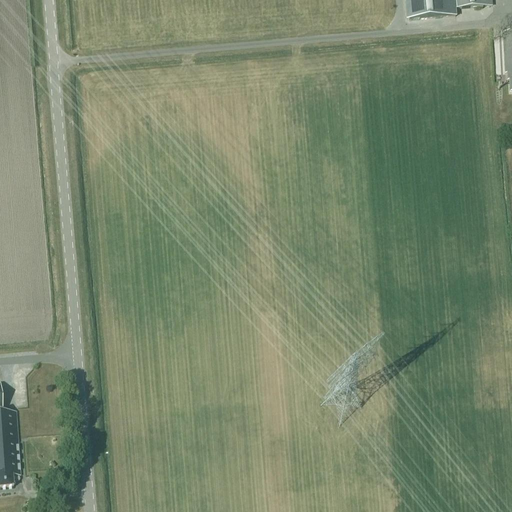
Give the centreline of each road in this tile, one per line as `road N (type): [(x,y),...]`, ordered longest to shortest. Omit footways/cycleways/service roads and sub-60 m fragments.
road 1 (tertiary): [(80,341),(50,0)]
road 2 (tertiary): [(94,511),(80,341)]
